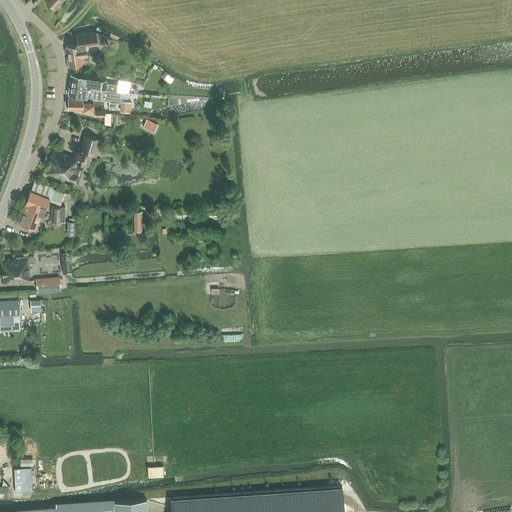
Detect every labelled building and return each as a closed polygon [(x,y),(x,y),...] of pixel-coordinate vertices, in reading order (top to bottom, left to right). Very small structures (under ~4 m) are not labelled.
[(45,0),(54,8),(61,0),(45,0)] [(76,35),(78,44),(67,46),(70,66),(82,64),(80,57),(87,56),(86,45),(98,43),(96,32),(76,35)] [(72,75),(70,85),(116,91),(117,84),(106,82),(107,80),(72,75)] [(130,82),(118,80),(117,84),(116,91),(121,92),(128,93),(130,82)] [(69,94),(87,97),(120,101),(121,92),(116,91),(70,85),(69,94)] [(76,111),(76,108),(82,108),(82,109),(93,110),(94,103),(88,102),(83,101),(83,98),(68,97),(68,111),(76,111)] [(145,117),(141,125),(154,131),(158,123),(145,117)] [(79,150),(95,155),(100,140),(84,134),(79,150)] [(76,165),(79,159),(54,150),(46,173),(64,178),(63,181),(78,186),(83,168),(76,165)] [(55,189),(53,189),(53,187),(34,180),(24,208),(18,222),(35,228),(40,214),(42,215),(48,200),(49,197),(61,202),(64,193),(55,189)] [(52,206),(52,220),(65,221),(66,206),(52,206)] [(141,210),(132,210),(133,230),(142,229),(141,210)] [(70,251),(61,251),(61,260),(70,260),(70,251)] [(2,260),(3,272),(4,284),(29,282),(28,274),(30,274),(29,264),(35,263),(34,257),(27,257),(27,258),(2,260)] [(60,286),(59,276),(36,278),(37,288),(41,287),(59,286),(60,286)] [(41,299),(31,300),(32,309),(41,309),(41,299)] [(0,324),(19,324),(18,302),(0,302),(0,324)] [(163,477),(163,465),(148,466),(148,477),(163,477)] [(22,468),(14,469),(15,492),(24,492),(32,491),(31,468),(22,468)] [(54,482),(53,473),(46,473),(47,483),(54,482)] [(342,511),(341,487),(171,499),(172,511),(342,511)] [(17,509),(16,511),(114,511),(114,502),(113,499),(65,502),(56,503),(56,507),(17,509)] [(114,511),(147,511),(147,500),(114,502),(114,511)]
